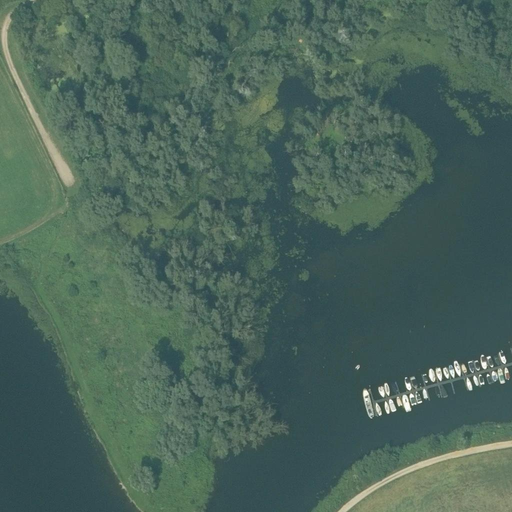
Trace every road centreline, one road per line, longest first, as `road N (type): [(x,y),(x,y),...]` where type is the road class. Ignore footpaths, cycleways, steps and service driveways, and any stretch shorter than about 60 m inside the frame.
road 1 (track): [(64,176),(3,41),(1,21),(14,5),(38,0)]
road 2 (track): [(511,443),(421,464),(341,511)]
